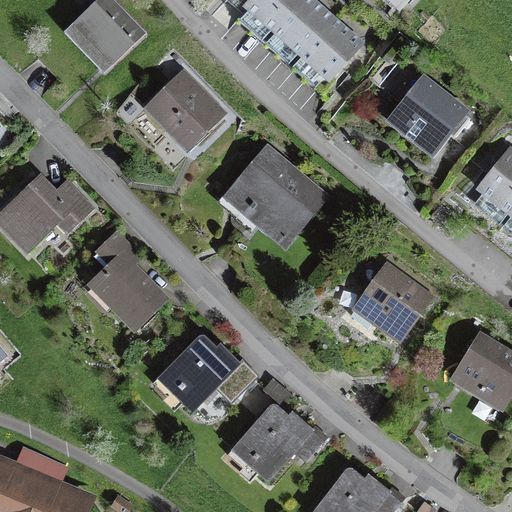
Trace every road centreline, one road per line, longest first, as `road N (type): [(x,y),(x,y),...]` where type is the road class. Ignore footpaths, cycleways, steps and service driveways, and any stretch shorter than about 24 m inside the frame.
road 1 (residential): [(0,73),(339,415),(469,511)]
road 2 (residential): [(172,0),(313,139),(511,300)]
